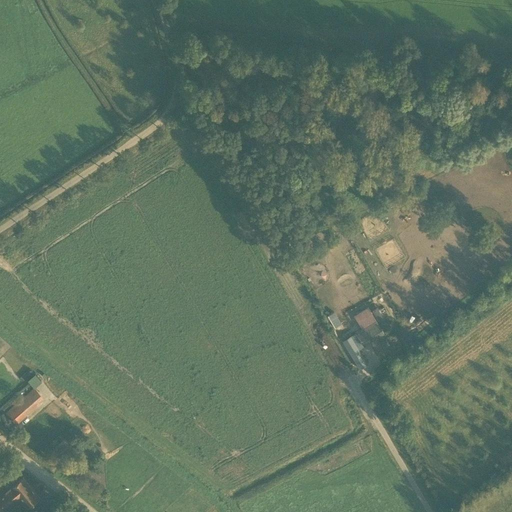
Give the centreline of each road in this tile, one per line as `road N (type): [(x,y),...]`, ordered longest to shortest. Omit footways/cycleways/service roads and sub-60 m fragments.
road 1 (unclassified): [(0,231),(167,118),(179,84),(161,0)]
road 2 (unclassified): [(429,511),(357,390)]
